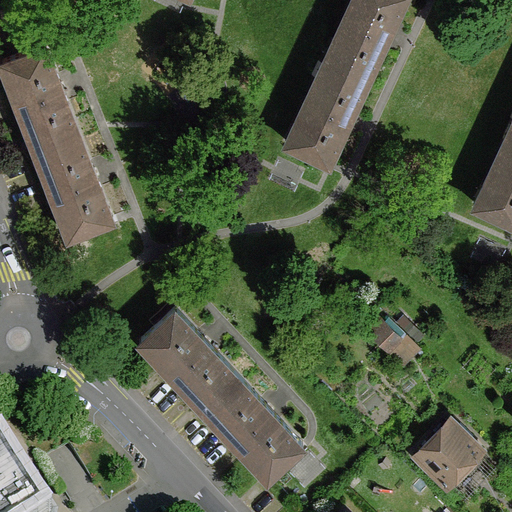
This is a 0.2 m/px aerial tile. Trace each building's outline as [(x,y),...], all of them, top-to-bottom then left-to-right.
[(353,0),(328,54),(371,74),(404,0),(353,0)] [(47,41),(2,59),(36,146),(80,129),(47,41)] [(332,158),(371,74),(328,54),(289,139),(332,158)] [(511,217),(511,126),(477,202),(511,217)] [(113,216),(80,129),(36,146),(69,233),(113,216)] [(176,305),(140,337),(205,406),(240,373),(176,305)] [(402,336),(386,321),(375,332),(391,347),(402,336)] [(303,441),(240,373),(205,406),(268,474),(303,441)] [(451,418),(418,452),(448,482),(482,448),(451,418)] [(3,446),(0,448),(0,511),(43,511),(19,473),(3,446)]
